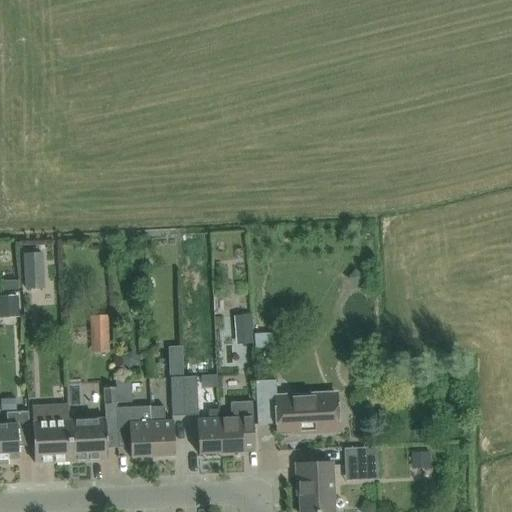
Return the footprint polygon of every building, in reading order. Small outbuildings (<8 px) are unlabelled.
[(43,254),(24,255),(26,291),(44,290),(43,254)] [(18,280),(1,281),(2,291),(18,290),(18,280)] [(18,295),(0,296),(0,312),(19,311),(18,295)] [(104,310),(105,345),(124,345),(122,309),(104,310)] [(292,336),(292,328),(265,328),(265,310),(235,310),(236,337),(292,336)] [(260,362),(261,339),(243,338),(242,362),(260,362)] [(212,388),(225,387),(224,370),(210,371),(212,388)] [(409,370),(401,380),(406,385),(413,384),(418,379),(409,370)] [(73,387),(75,373),(62,371),(60,385),(73,387)] [(183,377),(185,416),(198,415),(196,376),(183,377)] [(172,416),(185,416),(183,377),(170,378),(172,416)] [(115,388),(116,403),(117,403),(131,402),(130,380),(115,380),(115,388)] [(277,432),(292,431),(292,434),(338,432),(336,394),(276,397),(276,380),(255,381),(257,425),(277,424),(277,432)] [(103,404),(116,403),(115,388),(103,388),(103,404)] [(231,418),(219,419),(221,454),(243,453),(242,441),(254,440),(253,420),(252,401),(230,402),(231,418)] [(131,458),(152,457),(150,407),(150,406),(116,408),(117,428),(118,448),(130,448),(131,458)] [(164,406),(150,407),(152,457),(175,456),(173,421),(165,421),(164,406)] [(197,420),(198,435),(199,455),(221,454),(219,419),(218,410),(208,410),(209,419),(197,420)] [(0,426),(0,464),(8,464),(8,459),(19,459),(18,447),(30,446),(28,413),(6,414),(7,426),(0,426)] [(106,419),(69,421),(71,461),(108,459),(106,419)] [(71,461),(69,421),(32,423),(34,463),(71,461)] [(442,462),(444,445),(427,444),(425,461),(442,462)] [(376,463),(376,449),(376,447),(343,449),(343,450),(344,464),(376,463)] [(296,480),(299,480),(300,511),(334,511),(332,463),(295,465),(296,480)]
